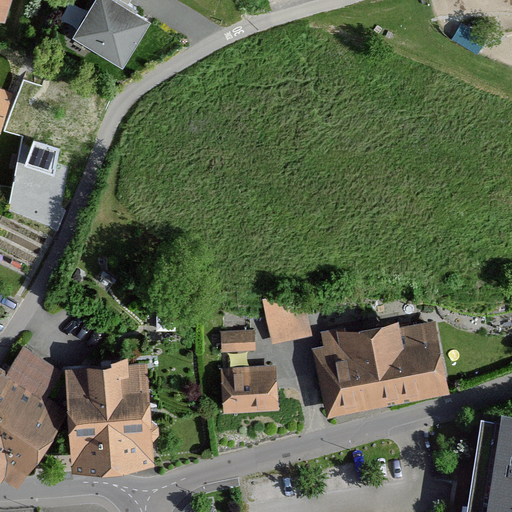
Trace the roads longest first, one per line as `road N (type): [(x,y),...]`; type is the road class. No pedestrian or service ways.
road 1 (residential): [(344,0),(233,33),(127,96),(63,239),(0,347)]
road 2 (residential): [(511,386),(140,490)]
road 3 (residential): [(140,490),(84,483),(0,489)]
